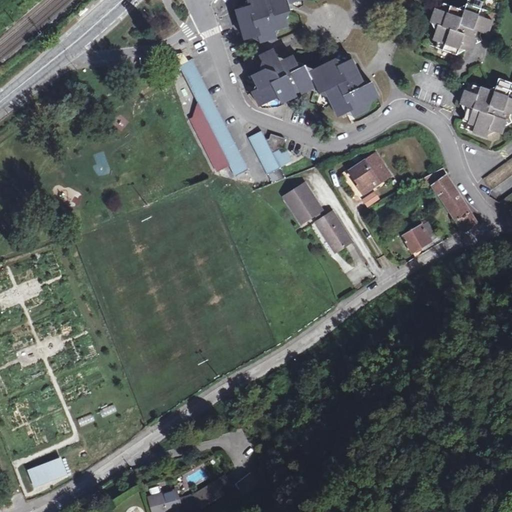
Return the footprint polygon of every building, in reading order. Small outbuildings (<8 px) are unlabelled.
[(249,0),(251,6),(237,10),(246,39),(260,35),(262,42),(277,38),(276,35),(280,29),(288,26),(284,12),(291,10),(295,2),(302,0),(249,0)] [(494,13),(481,9),(483,2),(478,0),(468,0),(466,5),(459,9),(451,6),(445,4),(442,11),(437,9),(431,23),(433,25),(436,31),(433,40),(439,42),(445,44),(443,50),(457,54),(466,50),(471,52),(473,45),(482,40),(479,35),(481,32),(487,35),(492,20),(494,13)] [(78,12),(82,16),(91,9),(87,4),(78,12)] [(315,69),(307,67),(307,66),(300,69),(293,55),(285,59),(278,57),(274,49),(261,55),(267,69),(254,76),(258,83),(256,90),(254,91),(261,106),(280,97),(283,103),(297,97),(295,94),(301,91),(302,94),(311,89),(321,93),(325,90),(338,117),(352,110),(355,117),(369,110),(366,103),(379,97),(372,83),(372,84),(364,81),(353,60),(340,66),(336,59),(315,69)] [(184,53),(174,55),(169,59),(170,66),(177,71),(182,70),(179,66),(188,62),(184,53)] [(192,59),(188,62),(179,66),(182,70),(197,104),(230,166),(236,176),(249,169),(192,59)] [(489,91),(481,88),(479,94),(471,92),(466,90),(461,105),(465,113),(463,120),(468,123),(475,125),(473,132),(487,137),(495,132),(501,134),(504,127),(511,122),(511,121),(510,118),(511,115),(511,114),(511,97),(509,96),(511,91),(511,87),(511,82),(499,79),(497,85),(489,91)] [(473,85),(471,92),(479,94),(481,88),(473,85)] [(230,166),(197,104),(189,120),(216,173),(230,166)] [(475,125),(468,123),(466,129),(473,132),(475,125)] [(279,169),(271,154),(265,142),(260,132),(247,138),(267,175),(279,169)] [(289,163),(281,149),(284,138),(271,134),(269,140),(265,142),(271,154),(279,169),(289,163)] [(377,153),(373,156),(382,168),(386,166),(377,153)] [(382,168),(373,156),(352,170),(361,184),(359,185),(364,193),(392,174),(386,166),(382,168)] [(511,159),(484,180),(491,191),(511,175),(511,159)] [(460,226),(475,218),(465,202),(446,176),(448,174),(444,168),(420,180),(425,191),(434,186),(452,212),(460,226)] [(279,169),(267,175),(271,183),(284,178),(279,169)] [(316,208),(320,206),(305,183),(285,196),(302,224),(315,215),(319,213),(316,208)] [(374,190),(361,197),(365,205),(378,198),(374,190)] [(326,216),(320,206),(316,208),(319,213),(315,215),(318,221),(326,216)] [(333,211),(326,216),(318,221),(316,222),(325,236),(326,235),(337,252),(353,241),(333,211)] [(475,218),(460,226),(462,230),(463,232),(479,225),(475,218)] [(429,222),(427,222),(422,225),(403,235),(413,252),(432,242),(431,241),(438,237),(429,222)] [(113,405),(100,411),(102,417),(116,411),(113,405)] [(81,426),(95,421),(92,414),(78,420),(81,426)] [(26,468),(33,488),(68,475),(61,455),(26,468)] [(236,485),(245,497),(260,485),(250,473),(236,485)] [(226,476),(216,481),(218,485),(224,494),(234,488),(226,476)] [(194,496),(196,499),(218,485),(216,481),(194,495),(194,496)] [(218,485),(196,499),(202,508),(224,494),(218,485)] [(154,511),(187,511),(199,509),(198,506),(194,499),(180,502),(179,499),(177,492),(151,499),(154,511)]
